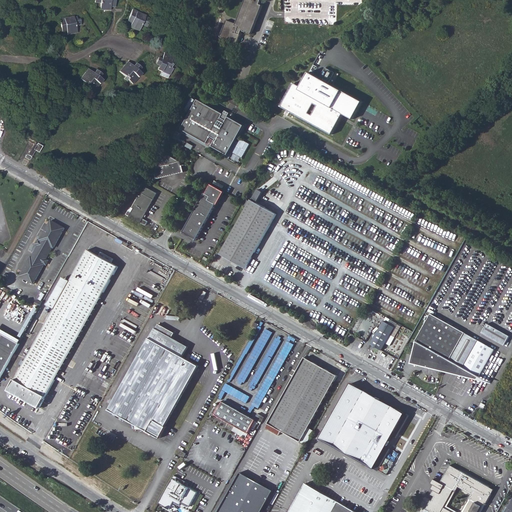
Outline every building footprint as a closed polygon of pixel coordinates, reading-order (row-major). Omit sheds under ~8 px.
[(110,9),(110,6),(110,3),(110,1),(115,1),(114,0),(94,0),(95,3),(99,3),(99,2),(100,2),(100,9),(110,9)] [(221,36),(237,43),(242,30),(251,33),(262,4),(259,3),(260,0),(245,0),(237,23),(227,20),(221,36)] [(132,9),(128,17),(132,19),(130,24),(129,26),(138,30),(142,23),(144,24),(143,25),(146,27),(148,21),(146,20),(147,18),(145,16),(145,15),(139,13),(139,12),(132,9)] [(60,19),(61,27),(66,26),(67,31),(67,34),(77,32),(76,25),(78,24),(78,25),(81,25),(80,19),(78,20),(77,17),(74,17),(74,16),(68,18),(68,17),(60,19)] [(175,57),(167,54),(164,59),(161,58),(158,57),(154,63),(159,65),(158,67),(157,67),(156,69),(161,71),(169,74),(171,68),(173,69),(174,65),(172,64),(175,57)] [(135,63),(133,66),(130,69),(125,64),(119,71),(125,76),(123,78),(127,81),(128,80),(132,84),(141,73),(139,72),(137,71),(140,67),(135,63)] [(295,114),(332,135),(343,114),(353,119),(362,102),(329,83),(335,73),(325,68),(320,78),(310,73),(302,87),(294,83),(294,84),(295,84),(283,105),(296,112),(295,114)] [(95,70),(93,73),(91,75),(85,71),(80,79),(86,83),(85,85),(89,88),(90,87),(94,90),(102,79),(100,78),(100,79),(98,78),(101,74),(95,70)] [(223,114),(198,100),(181,130),(207,144),(209,140),(211,137),(216,140),(212,147),(226,154),(243,124),(228,117),(226,120),(221,118),(223,114)] [(296,112),(283,105),(282,107),(295,114),(296,112)] [(243,124),(226,154),(228,155),(238,136),(244,125),(243,124)] [(207,144),(181,130),(180,133),(229,159),(241,137),(238,136),(228,155),(212,147),(216,140),(211,137),(209,140),(207,144)] [(42,146),(36,143),(35,144),(34,144),(28,155),(26,154),(24,157),(29,160),(34,150),(38,152),(42,146)] [(162,152),(152,168),(155,178),(166,175),(166,174),(171,173),(171,174),(180,172),(178,162),(162,152)] [(206,193),(183,233),(196,240),(216,204),(218,205),(225,192),(212,185),(207,194),(206,193)] [(146,187),(141,196),(139,195),(132,208),(134,209),(132,213),(129,211),(127,215),(130,216),(129,217),(141,223),(146,225),(148,221),(143,219),(142,218),(143,216),(144,217),(158,193),(146,187)] [(259,200),(263,191),(257,189),(254,199),(259,200)] [(220,255),(246,269),(277,214),(252,199),(220,255)] [(51,220),(40,240),(42,241),(39,246),(32,257),(30,256),(20,276),(34,284),(44,265),(43,264),(46,259),(53,248),(54,248),(65,228),(51,220)] [(118,267),(111,262),(99,255),(88,249),(70,281),(63,278),(48,305),(54,309),(9,390),(39,408),(118,267)] [(99,255),(111,262),(113,258),(101,251),(99,255)] [(195,305),(197,306),(206,291),(203,290),(195,305)] [(459,367),(448,361),(464,333),(465,331),(431,312),(415,340),(410,363),(439,370),(443,371),(490,383),(480,377),(479,378),(462,369),(459,367)] [(157,329),(156,328),(110,410),(135,424),(145,430),(157,436),(163,425),(166,427),(200,366),(183,357),(189,347),(173,338),(175,333),(159,324),(157,329)] [(487,324),(482,334),(504,346),(510,337),(487,324)] [(370,344),(382,351),(391,334),(379,327),(370,344)] [(0,378),(20,343),(0,332),(0,378)] [(452,363),(468,335),(464,333),(448,361),(452,363)] [(462,369),(478,341),(468,335),(452,363),(462,369)] [(260,409),(293,343),(287,340),(254,405),(260,409)] [(462,369),(479,378),(480,377),(494,350),(478,341),(462,369)] [(281,431),(301,441),(308,428),(338,376),(305,358),(265,428),(278,435),(281,431)] [(406,414),(352,383),(321,439),(375,469),(406,414)] [(216,416),(249,434),(256,420),(223,402),(216,416)] [(255,419),(262,422),(265,416),(258,413),(255,419)] [(157,436),(160,439),(167,427),(166,427),(163,425),(157,436)] [(301,441),(306,445),(314,431),(308,428),(301,441)] [(380,471),(381,471),(382,472),(383,472),(384,473),(385,473),(386,473),(387,472),(389,472),(390,471),(390,470),(391,469),(391,468),(391,467),(391,465),(391,464),(390,463),(389,462),(389,461),(387,461),(386,460),(385,460),(384,461),(382,461),(381,462),(380,463),(379,464),(379,465),(379,467),(379,468),(379,469),(380,470),(380,471)] [(481,511),(494,490),(450,465),(441,483),(434,479),(432,484),(433,485),(431,489),(433,491),(431,495),(435,496),(432,500),(431,500),(425,510),(430,511),(481,511)] [(218,511),(261,511),(273,491),(241,473),(218,511)] [(179,477),(175,475),(160,503),(170,509),(175,501),(181,505),(183,502),(190,507),(198,492),(177,480),(179,477)] [(357,511),(305,482),(288,511),(357,511)]
